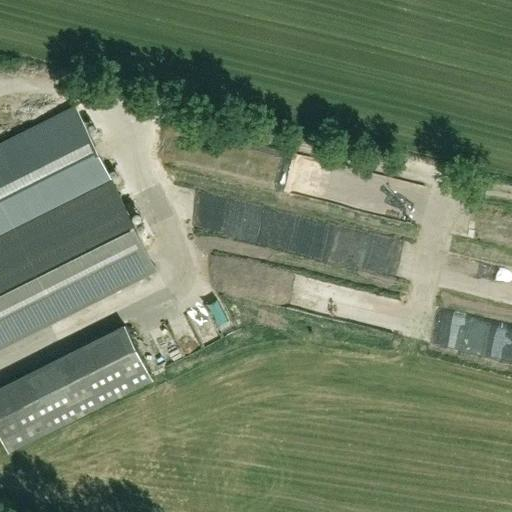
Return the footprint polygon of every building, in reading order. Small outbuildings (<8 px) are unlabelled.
[(0,348),(157,270),(152,261),(76,109),(0,146),(0,348)] [(468,244),(487,247),(491,219),(472,217),(468,244)] [(189,311),(196,337),(213,333),(206,306),(189,311)] [(0,393),(0,422),(134,360),(122,334),(59,364),(56,358),(45,363),(49,370),(0,393)] [(173,341),(158,347),(164,362),(179,356),(173,341)] [(139,365),(0,420),(0,448),(2,453),(151,394),(139,365)]
